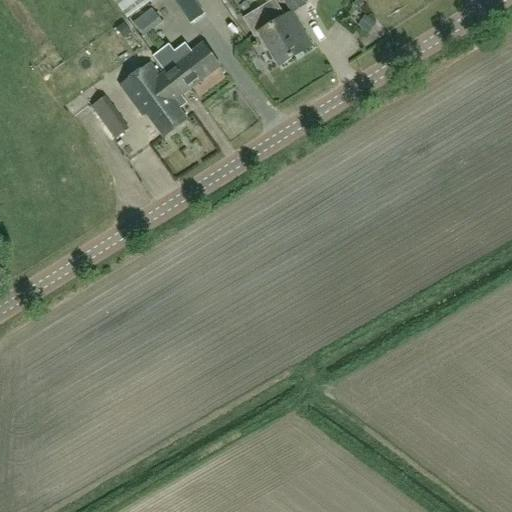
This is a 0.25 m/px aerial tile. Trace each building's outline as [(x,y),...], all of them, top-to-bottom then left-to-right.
[(143,0),(111,0),(126,20),(147,4),(143,0)] [(173,0),(190,25),(206,14),(195,0),(173,0)] [(279,67),(305,51),(312,47),(292,14),(284,18),(272,0),(268,0),(266,2),(268,5),(244,20),(255,38),(259,35),(279,67)] [(283,0),(292,14),(306,5),(302,0),(283,0)] [(154,57),(157,61),(166,73),(159,77),(150,65),(120,87),(143,117),(146,114),(164,138),(188,121),(179,110),(187,104),(181,96),(220,66),(203,44),(190,53),(184,45),(175,53),(169,45),(154,57)] [(100,118),(113,108),(105,97),(92,107),(100,118)]
